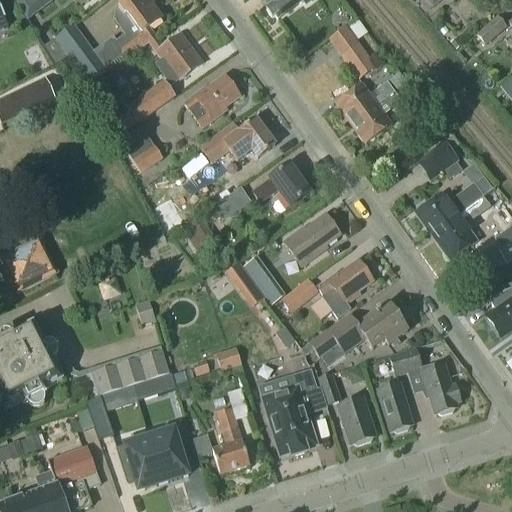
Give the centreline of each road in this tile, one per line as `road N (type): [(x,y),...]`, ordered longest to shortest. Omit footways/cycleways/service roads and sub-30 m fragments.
road 1 (residential): [(511,418),(205,0)]
road 2 (residential): [(386,478),(511,437)]
